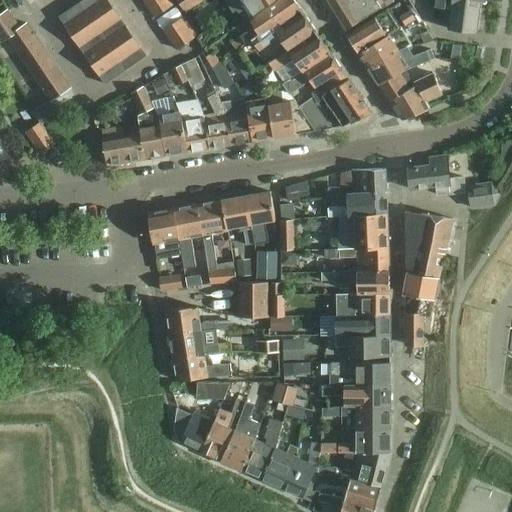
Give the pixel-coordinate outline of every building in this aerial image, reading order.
[(42,0),(29,0),(28,1),(33,13),(46,7),(42,0)] [(82,0),(79,3),(86,12),(103,0),(82,0)] [(107,0),(103,0),(86,12),(92,22),(113,8),(107,0)] [(174,4),(171,0),(158,0),(148,7),(155,17),(174,4)] [(176,0),(185,13),(203,0),(176,0)] [(225,0),(228,5),(233,11),(238,8),(245,19),(249,16),(275,0),(225,0)] [(294,0),(275,0),(249,16),(257,28),(241,38),(246,45),(253,41),(279,21),(283,26),(303,13),(294,0)] [(327,0),(346,30),(381,8),(375,0),(327,0)] [(486,1),(485,0),(451,0),(448,29),(476,33),(481,0),(486,1)] [(65,27),(86,12),(79,3),(58,17),(65,27)] [(113,8),(92,22),(99,32),(119,17),(113,8)] [(20,28),(8,11),(7,10),(7,11),(0,15),(0,42),(7,38),(20,28)] [(347,35),(359,53),(400,29),(388,10),(347,35)] [(415,19),(409,11),(399,18),(404,26),(415,19)] [(65,27),(71,36),(92,22),(86,12),(65,27)] [(279,21),(253,41),(260,51),(279,38),(288,52),(317,34),(303,13),(283,26),(279,21)] [(105,41),(126,27),(119,17),(99,32),(105,41)] [(170,40),(190,26),(183,17),(163,30),(170,40)] [(92,22),(71,36),(78,46),(99,32),(92,22)] [(27,24),(20,28),(7,38),(14,48),(34,34),(27,24)] [(196,36),(190,26),(170,40),(177,50),(196,36)] [(126,27),(105,41),(112,51),(133,37),(126,27)] [(359,53),(368,69),(397,51),(407,48),(411,47),(400,28),(400,29),(359,53)] [(78,46),(85,55),(105,41),(99,32),(78,46)] [(14,48),(21,59),(41,45),(34,34),(14,48)] [(284,84),(302,72),(304,73),(332,55),(317,34),(288,52),(268,64),(274,73),(276,72),(284,84)] [(118,60),(139,46),(133,37),(112,51),(118,60)] [(105,41),(85,55),(91,65),(112,51),(105,41)] [(41,45),(21,59),(29,69),(48,56),(41,45)] [(139,46),(118,60),(125,70),(146,56),(139,46)] [(405,69),(405,70),(434,59),(430,50),(412,57),(407,48),(397,51),(368,69),(379,84),(405,69)] [(91,65),(98,75),(118,60),(112,51),(91,65)] [(342,71),(332,55),(304,73),(302,72),(284,84),(282,85),(289,94),(310,81),(314,87),(323,82),(342,71)] [(56,66),(48,56),(29,69),(36,80),(56,66)] [(250,85),(263,72),(251,58),(237,71),(250,85)] [(181,66),(188,80),(191,87),(204,81),(194,59),(181,65),(181,66)] [(118,60),(98,75),(104,84),(125,70),(118,60)] [(222,62),(212,68),(224,89),(234,84),(222,62)] [(36,80),(43,90),(63,77),(56,66),(36,80)] [(188,80),(181,66),(171,71),(178,84),(188,80)] [(411,82),(405,70),(405,69),(379,84),(402,120),(402,121),(430,109),(426,101),(441,94),(433,75),(416,82),(415,80),(411,82)] [(168,89),(178,84),(171,71),(163,75),(168,89)] [(349,80),(342,71),(323,82),(330,93),(349,80)] [(460,76),(441,77),(443,91),(461,89),(460,76)] [(50,101),(64,91),(70,87),(63,77),(43,90),(50,101)] [(330,93),(323,82),(314,87),(316,91),(311,94),(315,99),(317,103),(324,99),(342,128),(371,115),(349,80),(330,93)] [(138,130),(139,136),(119,140),(117,128),(101,131),(103,143),(102,143),(106,166),(166,156),(158,116),(157,116),(151,103),(150,103),(143,87),(131,93),(141,114),(143,113),(146,119),(134,121),(138,130)] [(215,114),(203,116),(209,149),(230,145),(224,109),(221,103),(216,94),(207,99),(215,114)] [(252,142),(274,139),(268,106),(270,105),(265,95),(257,96),(258,102),(246,104),(246,105),(252,142)] [(166,156),(188,152),(181,118),(175,104),(172,97),(166,98),(169,114),(158,116),(166,156)] [(317,103),(315,99),(298,108),(315,132),(332,129),(317,103)] [(188,152),(209,149),(203,116),(197,100),(175,104),(181,118),(188,152)] [(243,100),(221,103),(224,109),(230,145),(252,142),(246,105),(243,100)] [(294,101),(270,105),(268,106),(274,139),(315,132),(298,108),(294,101)] [(40,154),(54,144),(40,123),(26,133),(40,154)] [(0,160),(13,157),(0,138),(0,160)] [(449,194),(455,194),(464,193),(463,177),(448,179),(446,156),(430,157),(431,165),(408,168),(410,190),(436,187),(437,195),(449,194)] [(339,195),(348,194),(386,192),(385,169),(351,170),(351,187),(339,188),(339,187),(328,188),(328,196),(339,195)] [(504,188),(491,183),(469,186),(471,208),(494,206),(504,188)] [(270,192),(246,196),(254,244),(255,256),(265,254),(260,228),(264,228),(264,227),(266,227),(265,222),(275,221),(270,192)] [(348,194),(349,209),(344,209),(344,207),(327,208),(328,217),(350,216),(350,215),(386,214),(386,192),(348,194)] [(222,200),(227,229),(237,227),(238,232),(240,231),(240,232),(243,231),(246,245),(254,244),(246,196),(222,200)] [(197,204),(203,235),(208,271),(215,269),(212,250),(210,234),(227,231),(227,229),(222,200),(197,204)] [(282,220),(279,221),(280,251),(295,250),(294,219),(293,202),(281,203),(282,220)] [(195,267),(190,237),(203,235),(197,204),(173,209),(179,239),(181,255),(183,269),(195,267)] [(179,239),(173,209),(149,213),(157,259),(181,255),(179,239)] [(407,272),(438,278),(453,220),(405,211),(406,272),(408,272),(407,272)] [(339,233),(339,249),(388,249),(386,214),(350,215),(350,216),(351,220),(355,220),(355,233),(339,233)] [(339,249),(324,250),(324,259),(339,258),(356,258),(357,268),(352,268),(352,271),(389,271),(388,249),(339,249)] [(389,271),(352,271),(321,272),(321,281),(339,280),(339,282),(357,282),(358,294),(389,294),(389,271)] [(417,314),(422,316),(430,317),(438,278),(407,272),(403,294),(420,297),(417,314)] [(179,275),(160,278),(162,291),(181,288),(179,275)] [(185,278),(187,288),(201,285),(200,275),(185,278)] [(239,317),(267,317),(271,317),(282,317),(281,282),(231,282),(231,296),(239,297),(239,317)] [(345,294),(337,294),(337,316),(355,315),(390,315),(389,294),(358,294),(345,294)] [(165,310),(169,334),(200,331),(215,330),(227,330),(227,321),(214,321),(203,322),(203,324),(199,325),(197,307),(165,310)] [(324,316),(320,316),(321,336),(335,336),(337,336),(355,335),(355,336),(390,335),(390,315),(355,315),(337,316),(324,316)] [(422,345),(422,316),(406,315),(406,344),(422,345)] [(282,317),(271,317),(271,330),(292,330),(292,317),(282,317)] [(169,334),(172,357),(204,354),(204,355),(231,352),(229,344),(206,346),(207,348),(203,348),(200,331),(169,334)] [(390,357),(390,335),(355,336),(355,335),(337,336),(335,336),(335,347),(355,347),(355,357),(390,357)] [(283,342),(284,362),(304,361),(303,340),(283,342)] [(204,354),(172,357),(176,381),(231,376),(230,367),(229,364),(206,365),(204,355),(204,354)] [(330,385),(390,385),(390,362),(330,363),(330,385)] [(229,383),(197,382),(196,398),(223,399),(229,383)] [(278,382),(272,401),(283,404),(287,405),(292,406),(298,388),(278,382)] [(390,407),(390,385),(330,385),(322,385),(322,396),(345,396),(345,407),(357,407),(390,407)] [(234,431),(245,402),(236,399),(231,414),(218,409),(217,414),(214,422),(200,452),(221,461),(234,431)] [(241,470),(254,440),(260,424),(249,419),(254,405),(245,402),(234,431),(221,461),(241,470)] [(390,429),(390,407),(357,407),(345,407),(331,407),(331,416),(356,416),(356,429),(390,429)] [(217,414),(210,411),(207,418),(193,412),(192,416),(177,409),(174,430),(180,442),(200,452),(214,422),(217,414)] [(265,445),(254,440),(241,470),(261,479),(275,449),(283,422),(270,419),(264,439),(267,439),(265,445)] [(338,444),(321,444),(321,453),(338,453),(345,453),(358,453),(390,453),(390,429),(356,429),(356,444),(338,444)] [(308,464),(295,458),(281,488),(302,498),(310,502),(315,492),(310,491),(318,474),(317,473),(318,466),(321,444),(311,442),(308,464)] [(261,479),(281,488),(295,458),(297,454),(297,448),(290,445),(286,454),(275,449),(261,479)] [(358,453),(345,453),(343,460),(355,463),(352,472),(342,470),(341,476),(380,487),(386,466),(356,458),(358,453)] [(390,453),(358,453),(356,458),(386,466),(390,453)] [(318,466),(317,473),(318,474),(320,474),(333,475),(334,469),(318,466)] [(347,487),(344,499),(375,509),(380,487),(341,476),(333,475),(320,474),(317,480),(347,487)] [(374,511),(375,509),(344,499),(319,493),(316,501),(329,504),(328,504),(341,508),(340,511),(374,511)]
